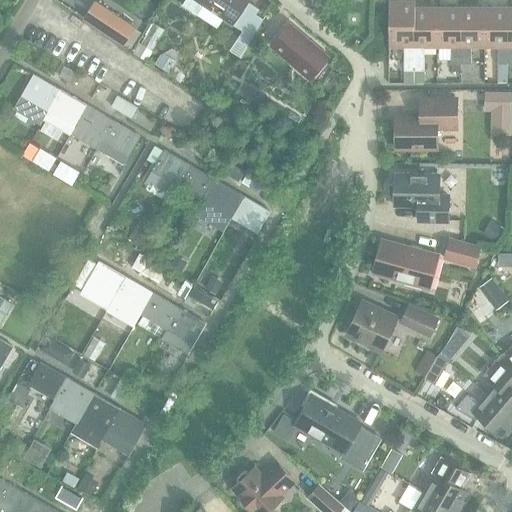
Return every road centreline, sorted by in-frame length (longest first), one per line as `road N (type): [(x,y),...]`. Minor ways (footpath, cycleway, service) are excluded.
road 1 (residential): [(103,511),(364,70)]
road 2 (residential): [(317,353),(346,286),(367,198),(364,70)]
road 3 (residential): [(148,487),(168,497),(187,493),(229,462),(317,353)]
road 4 (residential): [(511,470),(317,353)]
